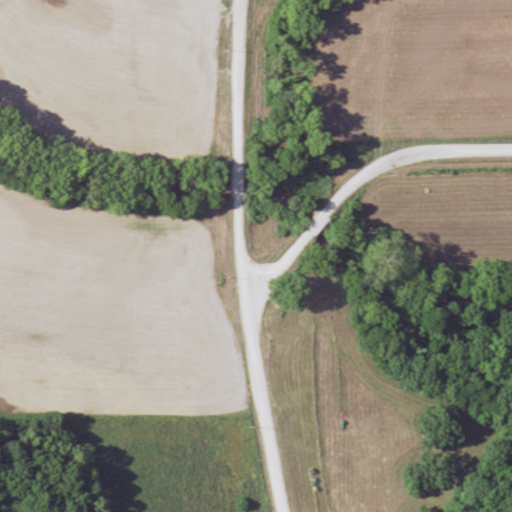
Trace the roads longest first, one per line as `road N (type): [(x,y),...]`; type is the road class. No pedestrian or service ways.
road 1 (residential): [(282,511),(254,344),(237,149),(240,0)]
road 2 (residential): [(337,197),(382,161),(511,146)]
road 3 (residential): [(252,285),(337,197)]
